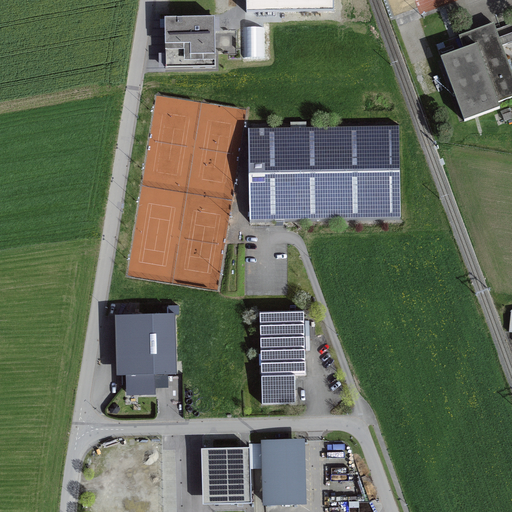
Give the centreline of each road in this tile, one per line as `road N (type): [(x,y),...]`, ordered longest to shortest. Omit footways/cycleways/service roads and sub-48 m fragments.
road 1 (unclassified): [(79,429),(148,0)]
road 2 (residential): [(392,511),(353,425),(79,429)]
